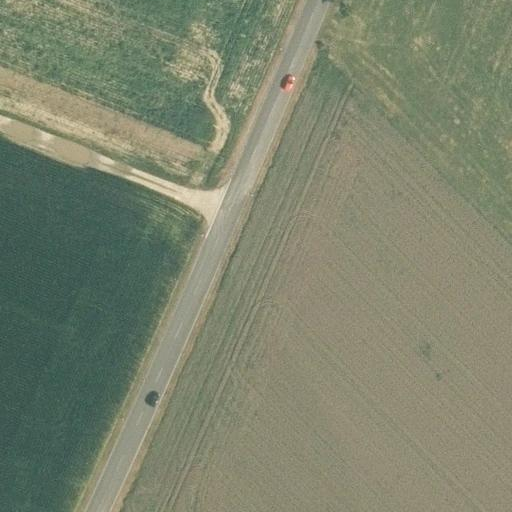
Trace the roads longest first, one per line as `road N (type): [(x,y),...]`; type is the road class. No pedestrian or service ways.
road 1 (tertiary): [(97,511),(320,0)]
road 2 (track): [(228,217),(0,131)]
